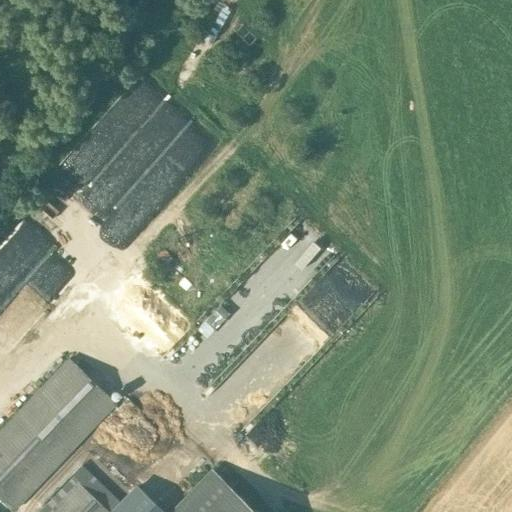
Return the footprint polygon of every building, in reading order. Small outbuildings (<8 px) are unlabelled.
[(192,173),(216,145),(212,129),(141,69),(58,166),(61,178),(82,195),(78,181),(79,180),(77,170),(72,165),(78,158),(80,157),(88,149),(104,145),(113,134),(117,133),(122,128),(126,132),(144,127),(152,135),(156,149),(166,157),(167,160),(176,168),(178,176),(192,173)] [(272,251),(165,355),(199,390),(206,390),(215,382),(238,360),(230,351),(244,351),(253,342),(275,342),(275,319),(310,285),(310,275),(325,274),(316,265),(325,257),(325,243),(312,230),(301,230),(301,241),(281,241),(281,261),(272,251)] [(0,253),(0,303),(29,267),(5,247),(0,253)] [(70,358),(0,431),(0,491),(17,508),(117,404),(70,358)] [(256,511),(215,473),(177,511),(256,511)] [(112,511),(75,477),(41,511),(112,511)]
